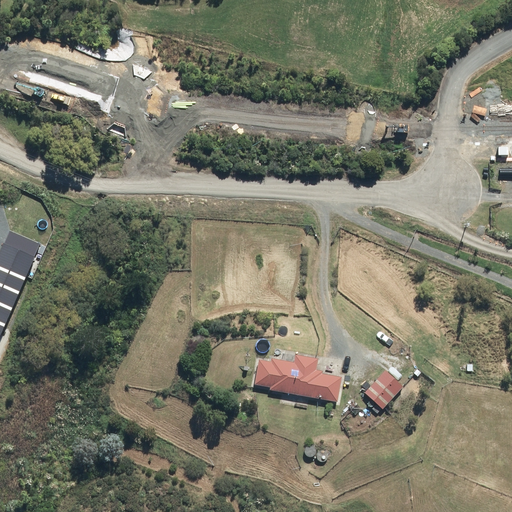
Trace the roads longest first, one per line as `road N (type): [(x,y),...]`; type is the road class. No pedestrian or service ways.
road 1 (unclassified): [(0,149),(65,179),(107,186),(443,195),(450,93),(473,59),(511,33)]
road 2 (unknown): [(324,192),(312,257),(343,322)]
